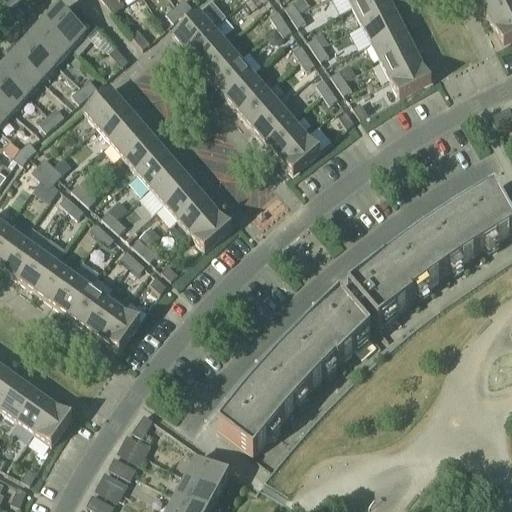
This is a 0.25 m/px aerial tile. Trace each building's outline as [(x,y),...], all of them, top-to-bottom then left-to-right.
[(96,0),(95,1),(112,20),(124,12),(121,8),(132,0),(96,0)] [(251,14),(261,7),(255,0),(253,0),(245,6),(251,14)] [(343,0),(351,14),(377,0),(343,0)] [(383,0),(377,0),(351,14),(360,32),(392,16),(383,0)] [(511,0),(475,0),(483,15),(511,0)] [(493,34),(511,23),(511,0),(483,15),(493,34)] [(182,4),(173,12),(181,21),(190,14),(182,4)] [(291,8),(283,14),(290,24),(298,18),(291,8)] [(173,12),(164,20),(172,29),(181,21),(173,12)] [(58,15),(44,31),(70,55),(83,41),(86,44),(96,34),(79,15),(68,24),(58,15)] [(392,16),(360,32),(370,50),(401,34),(392,16)] [(171,42),(185,58),(212,35),(198,18),(171,42)] [(277,18),(269,23),(275,33),(284,28),(277,18)] [(298,18),(290,24),(296,34),(305,28),(298,18)] [(502,53),(511,47),(511,23),(493,34),(502,53)] [(284,28),(275,33),(282,43),(291,38),(284,28)] [(44,31),(29,47),(55,71),(70,55),(44,31)] [(401,34),(370,50),(379,68),(411,52),(401,34)] [(212,35),(185,58),(198,74),(225,50),(212,35)] [(282,46),(282,43),(274,35),(265,43),(270,49),(277,50),(282,46)] [(130,42),(141,56),(148,50),(137,36),(130,42)] [(306,48),(313,58),(321,52),(314,42),(306,48)] [(29,47),(14,63),(41,87),(55,71),(29,47)] [(225,50),(198,74),(211,89),(238,66),(225,50)] [(300,52),(292,57),(298,67),(307,62),(300,52)] [(321,52),(313,58),(319,68),(328,62),(321,52)] [(411,52),(379,68),(388,86),(420,70),(411,52)] [(120,74),(127,68),(115,54),(108,60),(120,74)] [(307,62),(298,67),(305,77),(314,72),(307,62)] [(14,63),(0,78),(0,79),(26,103),(41,87),(14,63)] [(238,66),(211,89),(225,104),(252,81),(238,66)] [(420,70),(388,86),(398,106),(430,89),(420,70)] [(337,76),(329,82),(336,92),(344,86),(337,76)] [(0,79),(0,108),(11,119),(26,103),(0,79)] [(252,81),(225,104),(238,120),(265,96),(252,81)] [(88,86),(79,94),(87,103),(96,95),(88,86)] [(323,86),(315,92),(321,102),(330,96),(323,86)] [(344,86),(336,92),(342,102),(351,96),(344,86)] [(70,102),(78,111),(87,103),(79,94),(70,102)] [(82,118),(96,135),(123,112),(109,95),(82,118)] [(265,96),(238,120),(251,135),(278,112),(265,96)] [(330,96),(321,102),(328,112),(336,106),(330,96)] [(0,108),(0,131),(11,119),(0,108)] [(359,109),(351,115),(359,126),(367,122),(359,109)] [(123,112),(96,135),(109,150),(136,127),(123,112)] [(278,112),(251,135),(265,151),(292,127),(278,112)] [(493,132),(511,125),(511,124),(508,113),(489,123),(493,132)] [(55,114),(46,122),(54,131),(63,123),(55,114)] [(352,130),(345,119),(337,124),(345,136),(352,130)] [(37,130),(45,139),(54,131),(46,122),(37,130)] [(122,165),(150,142),(136,127),(109,150),(122,165)] [(292,127),(265,151),(278,166),(305,143),(292,127)] [(163,157),(150,142),(122,165),(136,181),(163,157)] [(305,143),(278,166),(292,182),(319,159),(305,143)] [(28,147),(19,155),(28,163),(36,157),(28,147)] [(318,184),(329,198),(374,165),(363,151),(318,184)] [(28,163),(19,155),(12,165),(21,172),(28,163)] [(163,157),(136,181),(149,196),(176,173),(163,157)] [(43,164),(36,172),(45,180),(52,172),(43,164)] [(38,187),(45,180),(36,172),(29,179),(38,187)] [(52,172),(45,180),(54,188),(61,180),(52,172)] [(176,173),(149,196),(163,212),(190,188),(176,173)] [(54,188),(45,180),(38,187),(47,195),(54,188)] [(244,204),(269,242),(296,223),(272,186),(244,204)] [(190,188),(163,212),(176,227),(203,204),(190,188)] [(76,189),(69,197),(78,205),(85,197),(76,189)] [(85,197),(78,205),(87,213),(94,206),(85,197)] [(330,314),(304,338),(274,369),(245,402),(216,437),(252,464),(279,430),(307,399),(335,371),(336,372),(369,342),(357,327),(364,320),(377,335),(412,307),(410,306),(443,282),(478,259),(511,238),(511,231),(493,198),(454,221),(417,245),(383,270),(356,292),(360,297),(351,305),(343,312),(334,319),(330,314)] [(65,202),(58,210),(67,218),(74,210),(65,202)] [(203,204),(176,227),(189,243),(216,219),(203,204)] [(74,210),(67,218),(76,226),(83,218),(74,210)] [(100,224),(109,233),(116,225),(107,217),(100,224)] [(216,219),(189,243),(203,259),(230,235),(216,219)] [(116,225),(109,233),(118,241),(125,233),(116,225)] [(88,237),(97,245),(104,238),(95,230),(88,237)] [(157,242),(149,233),(137,243),(146,252),(157,242)] [(5,234),(0,240),(0,274),(1,275),(22,246),(5,234)] [(104,238),(97,245),(106,253),(113,246),(104,238)] [(137,245),(130,252),(139,260),(146,253),(137,245)] [(38,257),(22,246),(1,275),(18,287),(38,257)] [(146,253),(139,260),(148,268),(155,261),(146,253)] [(55,269),(38,257),(18,287),(34,298),(55,269)] [(119,265),(128,273),(135,266),(126,257),(119,265)] [(135,266),(128,273),(137,281),(144,274),(135,266)] [(55,269),(34,298),(51,310),(72,281),(55,269)] [(166,272),(160,279),(170,288),(177,281),(166,272)] [(72,281),(51,310),(67,322),(88,293),(72,281)] [(164,293),(155,284),(148,291),(159,301),(164,293)] [(88,293),(67,322),(84,334),(105,305),(88,293)] [(105,305),(84,334),(101,346),(121,317),(105,305)] [(121,317),(101,346),(118,358),(139,329),(121,317)] [(179,342),(168,328),(134,356),(145,369),(179,342)] [(3,377),(0,381),(0,416),(20,388),(3,377)] [(20,388),(0,416),(0,418),(16,429),(37,400),(20,388)] [(37,400),(16,429),(32,441),(53,412),(37,400)] [(53,412),(32,441),(50,454),(70,424),(53,412)] [(131,439),(142,445),(151,427),(143,421),(131,439)] [(107,475),(118,481),(124,470),(113,464),(107,475)] [(194,465),(184,485),(217,503),(228,483),(194,465)] [(124,470),(118,481),(129,487),(135,476),(124,470)] [(35,481),(26,476),(20,488),(28,492),(35,481)] [(184,485),(173,504),(188,511),(212,511),(217,503),(184,485)] [(18,511),(25,499),(16,494),(9,511),(12,511),(18,511)] [(85,511),(99,511),(102,507),(91,501),(85,511)]
